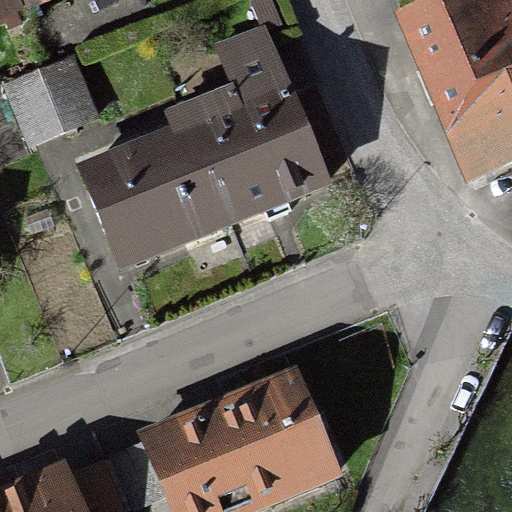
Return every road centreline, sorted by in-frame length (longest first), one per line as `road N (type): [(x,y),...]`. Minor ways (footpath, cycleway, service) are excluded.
road 1 (residential): [(0,436),(440,252)]
road 2 (residential): [(314,0),(440,252)]
road 3 (residential): [(384,511),(474,265)]
